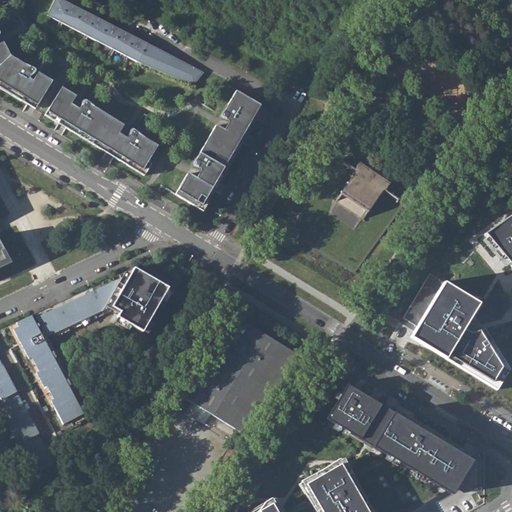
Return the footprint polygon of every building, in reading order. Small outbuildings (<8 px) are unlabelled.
[(148,47),(55,0),(53,0),(48,11),(44,18),(51,21),(58,25),(71,31),(109,51),(126,60),(138,66),(148,47)] [(0,91),(33,112),(50,84),(38,77),(33,85),(30,83),(29,82),(27,81),(27,80),(28,79),(29,78),(31,77),(32,76),(33,74),(33,73),(32,71),(30,71),(22,67),(8,58),(1,45),(0,45),(0,91)] [(193,71),(148,47),(138,66),(186,86),(191,88),(202,75),(193,71)] [(59,90),(42,118),(138,176),(155,148),(139,139),(133,133),(131,132),(130,132),(128,132),(127,133),(127,134),(126,136),(126,138),(125,139),(124,140),(122,139),(116,136),(121,127),(92,109),(85,104),(83,103),(82,103),(81,103),(80,104),(79,105),(79,107),(78,109),(77,110),(77,111),(75,110),(68,107),(73,98),(59,90)] [(261,110),(233,94),(224,109),(232,114),(228,120),(227,122),(226,122),(225,121),(223,119),(222,118),(221,117),(220,117),(218,117),(217,118),(216,120),(213,128),(195,158),(204,163),(200,169),(199,170),(198,170),(197,169),(195,168),(194,166),(193,165),(191,165),(190,165),(189,166),(188,168),(185,176),(173,197),(201,213),(261,110)] [(354,232),(367,213),(383,190),(397,200),(398,198),(384,189),(388,183),(359,163),(355,170),(341,161),(340,162),(354,171),(339,193),(325,213),(326,213),(337,197),(339,194),(366,213),(364,215),(353,231),(354,232)] [(511,270),(511,218),(486,232),(511,270)] [(0,266),(11,262),(0,240),(0,266)] [(132,272),(30,319),(35,329),(32,330),(34,335),(18,344),(19,347),(40,336),(43,342),(48,339),(50,343),(109,315),(116,319),(118,316),(120,312),(111,306),(117,297),(118,297),(132,272)] [(166,292),(132,272),(118,297),(117,297),(111,306),(120,312),(118,316),(116,319),(115,321),(140,336),(166,292)] [(409,337),(444,358),(480,320),(486,313),(452,287),(409,337)] [(414,294),(383,324),(393,335),(425,305),(414,294)] [(295,354),(231,314),(180,396),(191,402),(184,414),(194,420),(201,409),(245,436),(295,354)] [(30,319),(9,328),(18,344),(34,335),(32,330),(35,329),(30,319)] [(511,362),(480,320),(444,358),(495,389),(511,369),(511,362)] [(40,336),(19,347),(27,363),(30,361),(37,375),(35,377),(42,391),(45,389),(52,403),(49,404),(62,428),(69,424),(82,417),(40,336)] [(0,372),(0,385),(8,381),(3,371),(0,373),(0,372)] [(8,381),(0,385),(0,402),(4,409),(16,403),(11,393),(14,391),(8,381)] [(471,458),(344,386),(325,419),(386,453),(354,474),(344,458),(301,480),(306,489),(278,504),(275,497),(242,511),(410,511),(447,491),(454,495),(474,459),(471,458)] [(16,403),(4,409),(10,421),(5,424),(9,433),(30,422),(26,413),(22,415),(16,403)] [(30,422),(9,433),(15,444),(21,441),(25,451),(38,444),(33,434),(36,433),(30,422)] [(38,444),(25,451),(32,464),(27,466),(32,477),(53,466),(48,455),(45,457),(38,444)]
